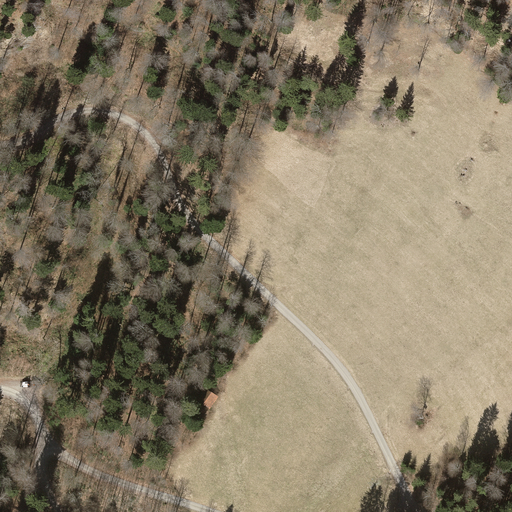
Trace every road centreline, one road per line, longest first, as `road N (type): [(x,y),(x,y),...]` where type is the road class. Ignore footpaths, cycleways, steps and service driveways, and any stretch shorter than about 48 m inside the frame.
road 1 (track): [(424,511),(346,378),(178,205),(158,140),(117,113),(84,111),(18,146),(0,147)]
road 2 (track): [(42,439),(84,467),(207,511)]
